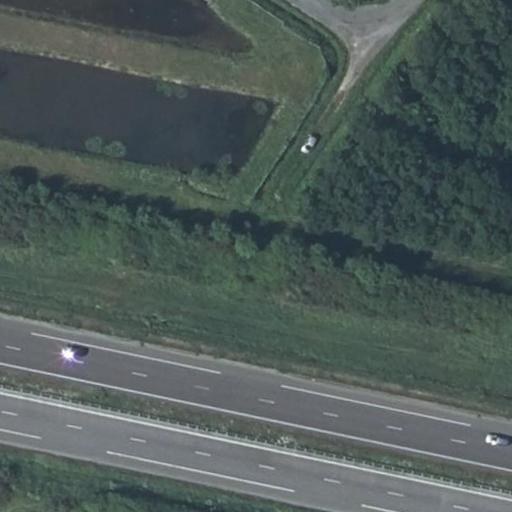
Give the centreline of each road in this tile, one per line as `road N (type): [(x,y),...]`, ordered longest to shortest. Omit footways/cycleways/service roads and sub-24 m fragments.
road 1 (trunk): [(511,452),(0,345)]
road 2 (trunk): [(0,411),(479,511)]
road 3 (track): [(366,25),(358,61),(284,172)]
